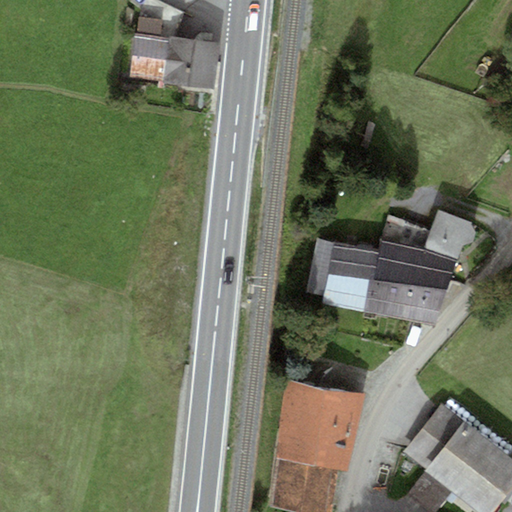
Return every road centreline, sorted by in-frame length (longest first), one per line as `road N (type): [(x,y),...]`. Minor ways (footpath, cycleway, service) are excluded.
road 1 (primary): [(248,0),(197,511)]
road 2 (residential): [(347,511),(383,404),(511,250)]
